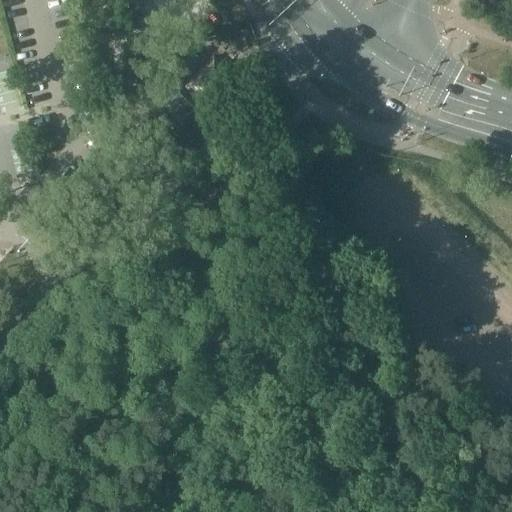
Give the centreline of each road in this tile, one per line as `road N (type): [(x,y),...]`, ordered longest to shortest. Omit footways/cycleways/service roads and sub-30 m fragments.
road 1 (unclassified): [(360,511),(321,433),(228,310)]
road 2 (primary): [(311,43),(408,117),(511,152)]
road 3 (residential): [(0,356),(142,205)]
road 4 (unclassified): [(101,0),(136,112),(179,166)]
road 5 (residential): [(179,166),(264,77),(311,43)]
road 6 (primary): [(511,109),(428,82),(361,35)]
road 7 (residential): [(228,310),(142,205)]
